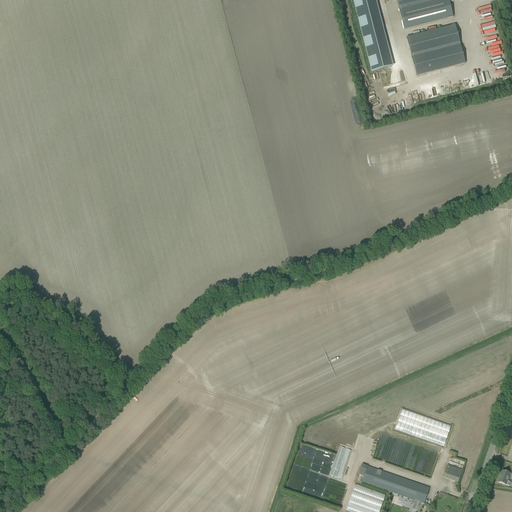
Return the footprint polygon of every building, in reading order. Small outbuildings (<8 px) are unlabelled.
[(374,0),(351,0),(370,74),(392,69),(374,0)] [(397,0),(405,30),(453,17),(449,3),(453,2),(452,0),(397,0)] [(455,25),(407,38),(417,76),(465,64),(455,25)] [(493,77),(496,75),(490,65),(487,66),(493,77)] [(395,429),(444,446),(451,426),(402,409),(395,429)] [(343,479),(351,450),(338,446),(330,475),(343,479)] [(429,488),(362,464),(358,474),(364,476),(361,482),(415,501),(416,502),(418,503),(419,502),(424,504),(429,488)] [(442,478),(457,483),(462,471),(447,465),(442,478)] [(501,470),(497,482),(506,485),(507,481),(508,481),(510,476),(509,476),(510,473),(501,470)] [(355,484),(346,510),(350,511),(379,511),(385,495),(355,484)]
